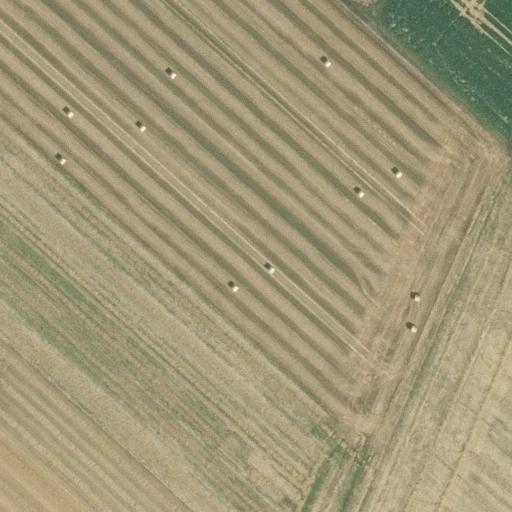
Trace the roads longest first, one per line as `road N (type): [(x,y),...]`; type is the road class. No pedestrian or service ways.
road 1 (track): [(368,511),(511,190)]
road 2 (track): [(346,0),(511,150)]
